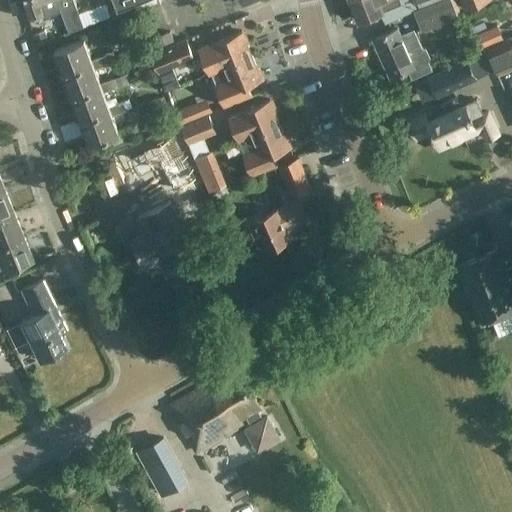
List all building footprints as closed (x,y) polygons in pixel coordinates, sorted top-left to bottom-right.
[(36,0),(37,2),(31,4),(37,19),(46,16),(45,13),(40,2),(44,0),(36,0)] [(75,4),(73,0),(56,0),(61,10),(66,8),(75,4)] [(115,0),(119,7),(129,3),(133,11),(160,2),(159,0),(115,0)] [(350,0),(359,22),(384,12),(383,10),(397,3),(396,0),(350,0)] [(451,0),(440,0),(414,10),(422,31),(458,16),(451,0)] [(461,0),(465,9),(486,0),(461,0)] [(473,35),(480,50),(484,48),(488,47),(504,40),(498,25),(473,35)] [(390,79),(409,71),(412,77),(431,69),(427,61),(429,57),(426,50),(421,48),(414,30),(402,35),(398,27),(372,38),(390,79)] [(200,49),(209,72),(252,55),(242,31),(200,49)] [(511,38),(511,37),(504,40),(488,47),(499,73),(511,68),(511,38)] [(167,47),(150,53),(151,54),(158,73),(171,68),(195,58),(187,40),(187,38),(167,47)] [(84,40),(55,50),(64,74),(93,63),(95,69),(110,64),(110,63),(117,60),(115,55),(113,50),(105,53),(105,55),(91,60),(84,40)] [(490,61),(484,48),(480,50),(468,56),(473,68),(490,61)] [(209,72),(211,73),(224,106),(251,95),(247,85),(262,80),(252,55),(209,72)] [(474,78),(466,60),(429,77),(438,95),(474,78)] [(93,63),(64,74),(72,97),(101,87),(104,93),(118,87),(130,82),(128,77),(127,73),(115,78),(100,84),(95,69),(93,63)] [(101,87),(72,97),(81,121),(110,110),(112,116),(127,110),(125,104),(123,101),(109,107),(104,93),(101,87)] [(269,100),(228,116),(238,142),(279,124),(269,100)] [(464,105),(429,121),(426,114),(409,121),(416,138),(432,132),(439,149),(482,131),(486,139),(498,134),(487,111),(482,113),(477,101),(465,107),(464,105)] [(191,105),(175,112),(181,124),(196,118),(191,105)] [(110,110),(81,121),(90,145),(119,134),(120,139),(135,134),(132,125),(131,125),(117,130),(115,123),(112,116),(110,110)] [(215,131),(208,115),(181,124),(188,141),(215,131)] [(276,164),(272,155),(272,154),(288,148),(279,124),(238,142),(250,174),(276,164)] [(225,185),(212,152),(195,159),(208,192),(225,185)] [(279,165),(293,200),(314,192),(299,157),(279,165)] [(0,216),(13,211),(4,188),(0,189),(0,216)] [(173,197),(185,220),(199,212),(188,189),(173,197)] [(146,267),(161,259),(169,275),(200,260),(170,200),(139,216),(147,232),(131,240),(146,267)] [(252,242),(263,237),(268,249),(290,239),(285,229),(307,219),(299,202),(287,208),(286,205),(256,219),(254,215),(242,220),(252,242)] [(0,242),(22,234),(13,211),(0,216),(0,242)] [(0,261),(3,269),(32,258),(22,234),(0,242),(0,261)] [(511,284),(499,249),(459,264),(481,322),(511,310),(511,284)] [(33,314),(21,321),(39,359),(55,351),(56,353),(68,346),(64,337),(62,337),(59,331),(66,328),(59,314),(52,317),(50,312),(57,309),(43,279),(21,290),(33,314)] [(243,424),(240,418),(245,415),(250,425),(245,428),(256,449),(277,438),(266,417),(263,419),(257,409),(261,407),(244,377),(226,387),(213,390),(209,382),(170,405),(196,451),(243,424)] [(187,480),(163,437),(140,450),(165,492),(187,480)]
